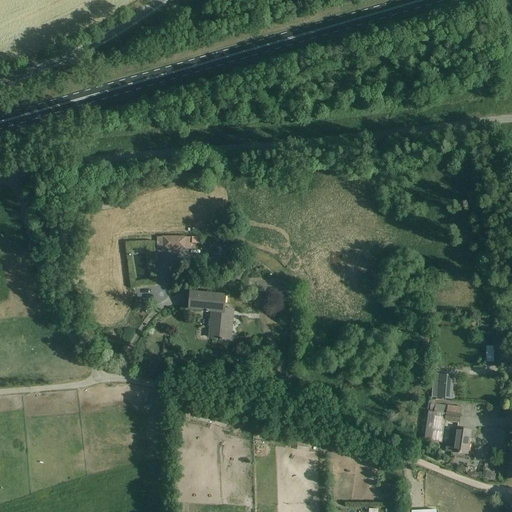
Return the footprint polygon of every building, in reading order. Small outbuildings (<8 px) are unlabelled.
[(210,232),(166,232),(166,246),(199,246),(199,239),(210,240),(210,232)] [(209,338),(230,340),(233,311),(224,310),(226,296),(191,293),(189,310),(213,312),(210,337),(209,337),(209,338)] [(494,358),(502,358),(502,342),(494,342),(494,358)] [(433,383),(432,397),(435,397),(452,399),(453,385),(454,376),(433,375),(433,383)] [(424,441),(442,443),(445,421),(459,423),(460,417),(459,417),(461,409),(435,405),(434,413),(428,412),(424,441)] [(447,442),(445,452),(468,455),(470,442),(468,442),(469,439),(470,439),(471,431),(455,429),(453,443),(447,442)]
